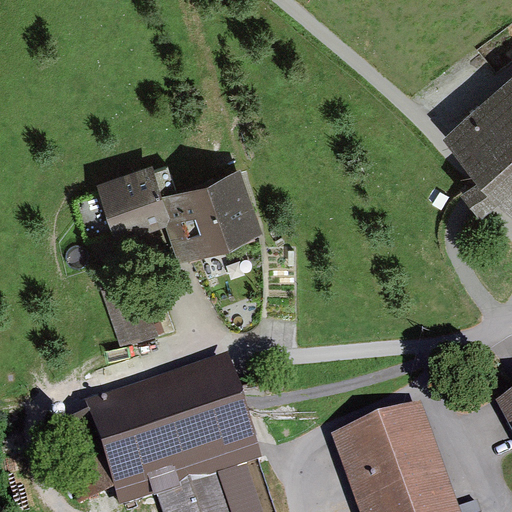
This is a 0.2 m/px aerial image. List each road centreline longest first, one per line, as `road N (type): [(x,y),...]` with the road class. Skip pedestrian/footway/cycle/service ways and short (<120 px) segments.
road 1 (track): [(281,0),(405,103),(511,222)]
road 2 (track): [(294,472),(323,434),(418,387),(464,341),(511,323)]
road 3 (unknown): [(191,0),(228,117)]
